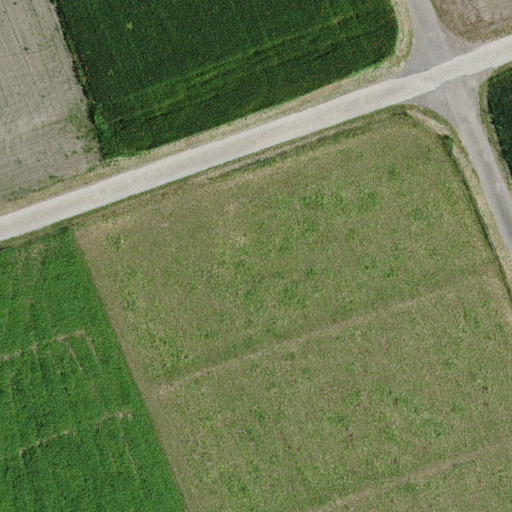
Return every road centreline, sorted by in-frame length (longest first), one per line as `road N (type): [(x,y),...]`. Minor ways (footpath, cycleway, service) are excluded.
road 1 (unclassified): [(0,225),(511,43)]
road 2 (track): [(511,251),(411,0)]
